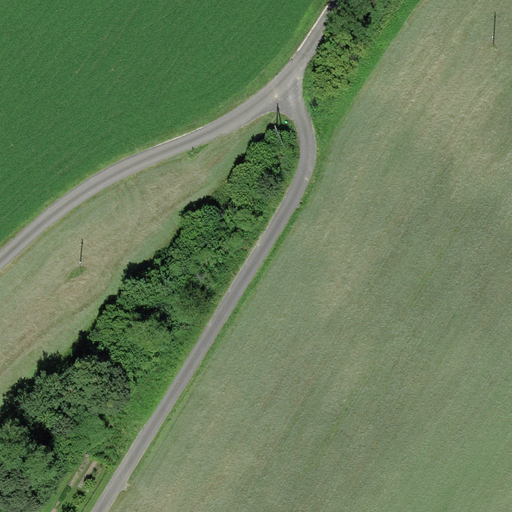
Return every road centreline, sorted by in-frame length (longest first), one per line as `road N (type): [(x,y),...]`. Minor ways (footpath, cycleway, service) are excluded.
road 1 (track): [(93,511),(251,263),(299,170),(305,135),(284,86)]
road 2 (unclassified): [(284,86),(210,134),(93,183),(0,261)]
